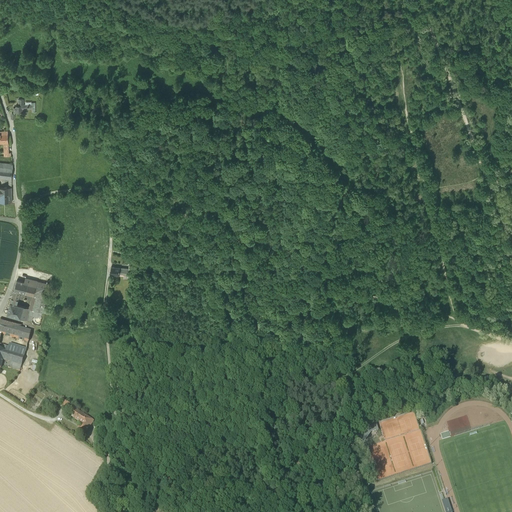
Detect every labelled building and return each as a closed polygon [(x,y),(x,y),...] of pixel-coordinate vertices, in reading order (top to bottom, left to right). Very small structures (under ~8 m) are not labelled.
[(17,113),(19,113),(26,113),(26,110),(32,109),(32,113),(35,113),(35,109),(35,103),(31,103),(31,105),(23,105),(23,100),(18,100),(18,106),(16,106),(16,108),(13,108),(13,112),(14,112),(14,113),(17,113)] [(12,168),(0,166),(0,177),(9,179),(12,179),(12,168)] [(0,201),(12,201),(12,187),(9,187),(0,187),(0,201)] [(110,275),(119,276),(120,268),(111,267),(110,275)] [(128,269),(120,268),(119,276),(127,276),(128,269)] [(20,292),(33,295),(33,296),(36,286),(30,284),(25,283),(24,282),(16,280),(14,290),(20,292)] [(37,281),(36,286),(33,296),(33,295),(31,302),(29,308),(20,305),(16,316),(31,321),(33,316),(38,317),(38,316),(40,317),(42,312),(46,313),(50,299),(46,298),(50,285),(37,281)] [(10,302),(16,304),(18,298),(12,296),(10,302)] [(7,314),(16,316),(20,305),(16,304),(10,302),(7,314)] [(22,324),(0,318),(0,319),(0,323),(21,329),(22,324)] [(0,323),(0,334),(1,335),(28,342),(31,332),(21,329),(0,323)] [(10,344),(7,352),(24,357),(26,349),(10,344)] [(21,366),(24,357),(7,352),(6,352),(7,348),(0,345),(0,350),(5,351),(3,361),(9,362),(21,366)] [(20,371),(21,366),(9,362),(8,368),(20,371)] [(61,407),(67,411),(70,405),(64,401),(61,407)] [(75,433),(83,437),(90,425),(91,425),(93,421),(76,411),(72,418),(84,425),(81,429),(78,428),(75,433)] [(357,436),(361,439),(363,437),(366,438),(370,432),(378,429),(375,422),(365,425),(357,436)] [(451,511),(448,499),(441,501),(444,511),(451,511)]
